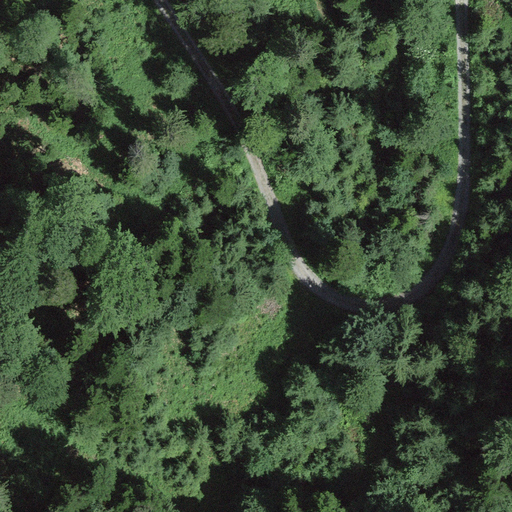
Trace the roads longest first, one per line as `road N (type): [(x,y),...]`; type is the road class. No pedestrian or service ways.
road 1 (track): [(455,0),(456,231),(444,265),(419,297),(386,306),(346,301),(314,285),(294,258),(246,136),(163,0)]
road 2 (track): [(309,0),(323,117),(309,191),(279,224)]
